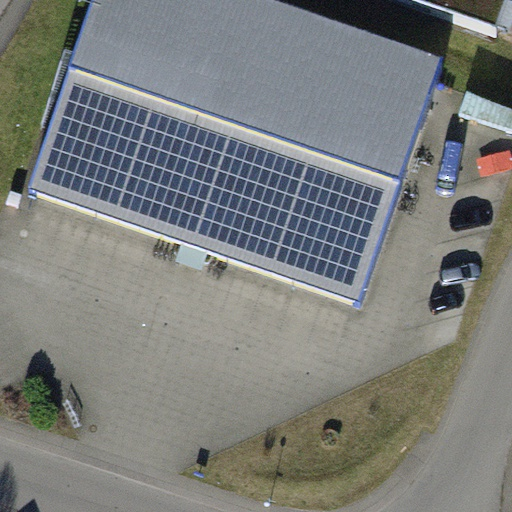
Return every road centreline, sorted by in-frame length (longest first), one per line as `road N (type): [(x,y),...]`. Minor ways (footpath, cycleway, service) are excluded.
road 1 (residential): [(464,511),(511,385)]
road 2 (unclassified): [(0,470),(125,511)]
